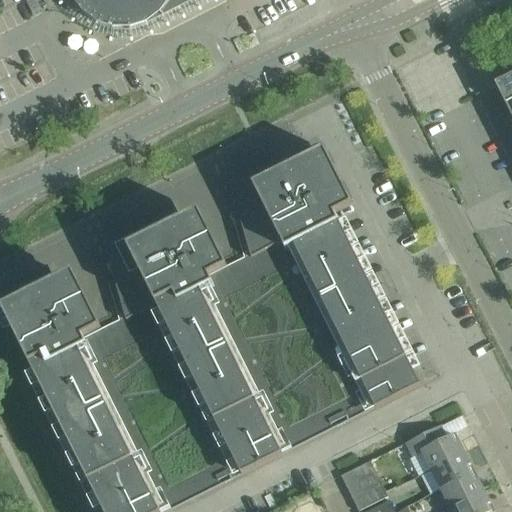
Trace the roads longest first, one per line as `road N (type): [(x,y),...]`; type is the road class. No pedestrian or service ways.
road 1 (tertiary): [(0,200),(353,24)]
road 2 (residential): [(197,511),(468,375)]
road 3 (residential): [(462,242),(353,24)]
road 4 (unknown): [(207,506),(106,303)]
road 5 (residential): [(468,375),(405,270),(462,242)]
